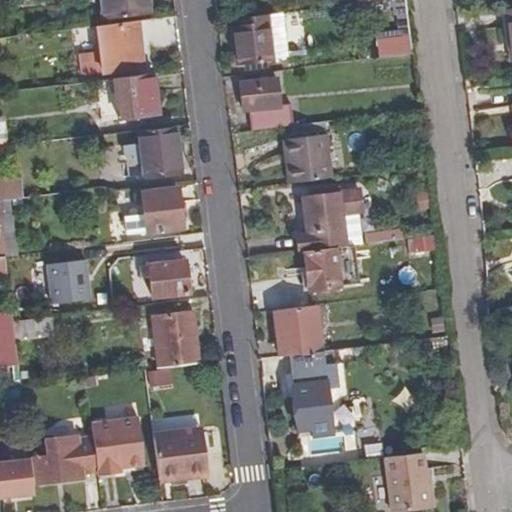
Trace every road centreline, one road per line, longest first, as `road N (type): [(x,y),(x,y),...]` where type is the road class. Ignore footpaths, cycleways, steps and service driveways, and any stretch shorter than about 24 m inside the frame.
road 1 (residential): [(194,0),(257,511)]
road 2 (residential): [(487,484),(426,0)]
